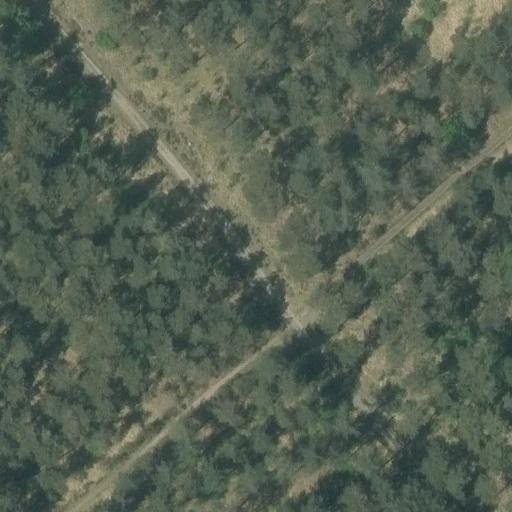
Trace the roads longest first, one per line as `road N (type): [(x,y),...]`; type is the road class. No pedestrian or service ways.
road 1 (track): [(457,511),(29,0)]
road 2 (track): [(511,134),(63,511)]
